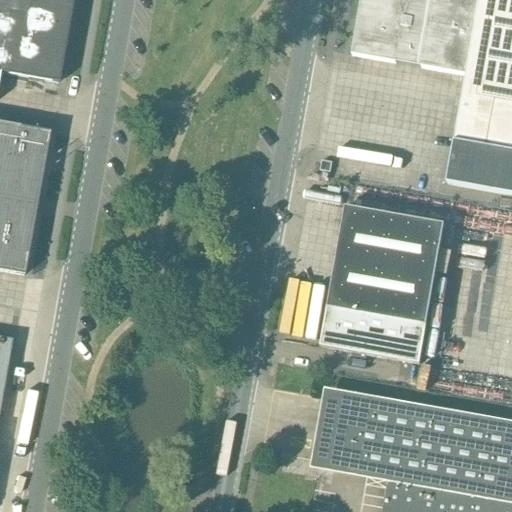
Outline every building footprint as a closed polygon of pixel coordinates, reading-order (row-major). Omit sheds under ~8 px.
[(0,0),(0,11),(69,24),(73,0),(0,0)] [(511,197),(511,0),(361,0),(351,57),(466,78),(447,186),(511,197)] [(0,75),(55,85),(58,85),(69,24),(0,11),(0,75)] [(49,135),(0,125),(0,273),(24,277),(49,135)] [(345,209),(331,288),(320,349),(420,367),(445,227),(345,209)] [(0,407),(12,342),(0,339),(0,407)] [(511,511),(511,424),(324,391),(310,470),(383,483),(388,484),(382,511),(511,511)]
